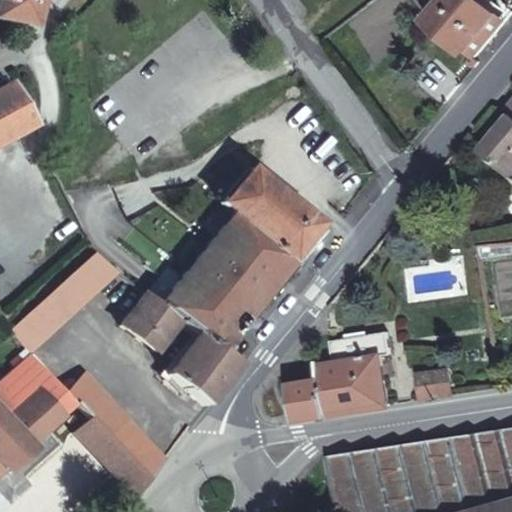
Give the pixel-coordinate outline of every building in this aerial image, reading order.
[(0,0),(0,21),(27,27),(32,0),(0,0)] [(482,0),(442,0),(428,18),(467,50),(499,13),(482,0)] [(0,142),(27,128),(6,86),(0,89),(0,142)] [(511,104),(488,132),(493,137),(511,114),(511,104)] [(511,114),(493,137),(484,149),(511,172),(511,114)] [(231,213),(287,258),(314,226),(246,170),(219,202),(231,213)] [(287,258),(231,213),(157,303),(178,320),(189,329),(196,334),(217,350),(291,261),(287,258)] [(511,240),(478,245),(481,265),(511,260),(511,240)] [(114,271),(88,250),(9,325),(31,349),(32,350),(114,271)] [(119,325),(152,352),(178,320),(157,303),(143,292),(119,325)] [(332,341),(336,364),(382,358),(394,356),(391,333),(332,341)] [(235,364),(225,356),(217,350),(196,334),(163,374),(203,406),(235,364)] [(32,350),(31,349),(0,375),(0,469),(3,473),(31,447),(28,442),(76,399),(66,387),(32,350)] [(324,382),(330,414),(390,404),(382,358),(336,364),(322,366),(324,382)] [(439,396),(455,394),(451,367),(436,369),(439,396)] [(439,396),(436,369),(419,372),(423,399),(439,396)] [(148,477),(162,459),(83,372),(66,387),(76,399),(90,414),(148,477)] [(296,386),(301,419),(330,414),(324,382),(296,386)] [(134,496),(148,477),(90,414),(73,430),(134,496)] [(511,511),(511,427),(329,455),(338,511),(511,511)]
